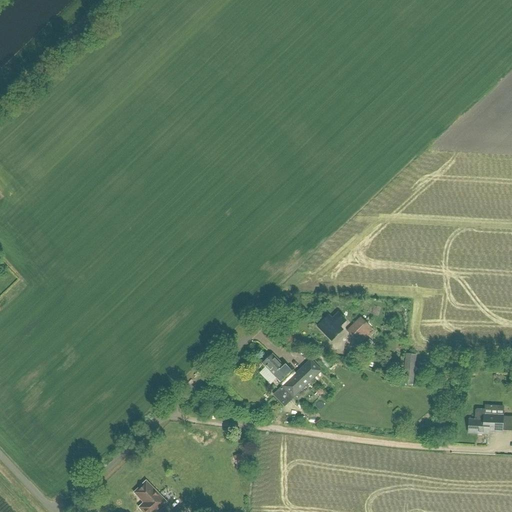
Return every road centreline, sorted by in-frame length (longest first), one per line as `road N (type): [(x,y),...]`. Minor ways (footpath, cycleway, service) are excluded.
road 1 (unclassified): [(0,104),(111,0)]
road 2 (residential): [(59,511),(169,410)]
road 3 (residential): [(169,410),(267,318)]
